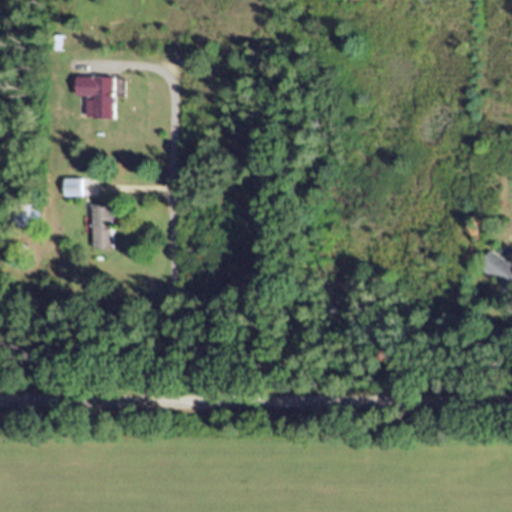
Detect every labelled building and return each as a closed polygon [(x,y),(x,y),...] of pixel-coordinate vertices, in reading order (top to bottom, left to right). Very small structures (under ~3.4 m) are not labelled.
[(120,84),(82,84),(82,104),(97,104),(97,126),(119,126),(120,84)] [(87,185),(69,185),(69,204),(87,204),(87,185)] [(42,234),(42,212),(18,212),(18,234),(42,234)] [(116,255),(116,213),(96,213),(96,255),(116,255)] [(483,276),(511,295),(511,294),(511,268),(496,258),(483,276)]
